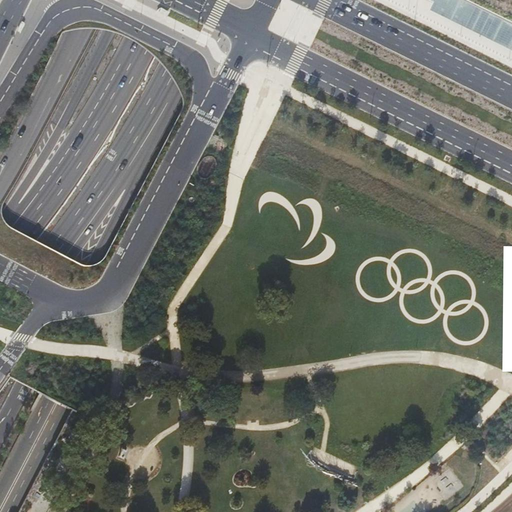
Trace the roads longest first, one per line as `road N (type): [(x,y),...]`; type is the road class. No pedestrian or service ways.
road 1 (primary): [(8,511),(277,0)]
road 2 (primary): [(261,0),(0,494)]
road 3 (trunk): [(0,335),(48,249),(77,174),(92,93),(89,0)]
road 4 (primary): [(53,296),(86,302),(118,282),(250,36)]
road 5 (trunk): [(0,427),(142,158),(149,116)]
road 6 (primary): [(250,36),(511,166)]
road 7 (trunk): [(164,0),(103,111),(21,228)]
road 8 (trunk): [(0,317),(60,248),(149,116)]
road 9 (trunk): [(125,0),(21,228)]
road 10 (primary): [(511,92),(326,0)]
road 11 (trunk): [(80,28),(0,176)]
road 12 (trunk): [(34,0),(29,74),(0,140)]
road 13 (trunk): [(149,116),(215,0)]
